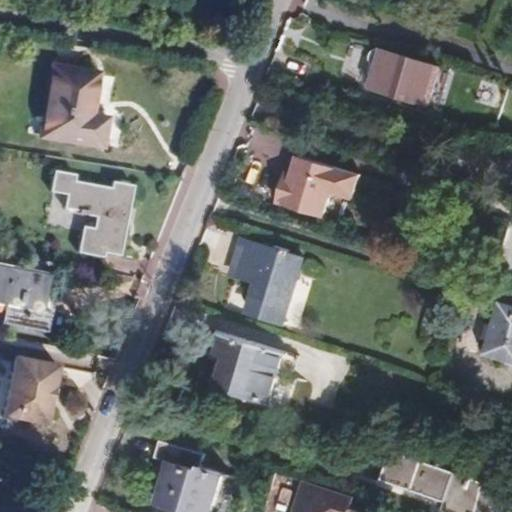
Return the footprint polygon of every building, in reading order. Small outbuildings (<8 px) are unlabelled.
[(443,65),(380,46),(369,84),(431,104),(443,65)] [(50,67),(49,80),(96,88),(98,74),(50,67)] [(96,88),(49,80),(41,140),(102,150),(107,119),(92,117),(96,88)] [(297,154),(296,158),(359,177),(360,174),(297,154)] [(359,177),(296,158),(292,174),(290,182),(282,180),(276,200),(323,215),(328,199),(343,193),(353,197),(359,177)] [(260,192),(274,197),(282,172),(269,167),(260,192)] [(290,182),(292,174),(284,172),(282,180),(290,182)] [(61,176),(42,174),(39,194),(56,198),(55,211),(86,217),(83,235),(68,232),(65,256),(91,259),(92,253),(108,255),(119,184),(99,181),(96,194),(90,192),(91,187),(60,182),(61,176)] [(276,247),(245,238),(237,258),(241,260),(236,272),(230,270),(230,272),(255,281),(246,309),(279,319),(301,257),(287,253),(287,254),(275,250),(276,247)] [(0,302),(3,303),(0,319),(44,328),(47,317),(40,315),(47,278),(0,268),(0,302)] [(511,304),(495,299),(491,314),(511,320),(511,304)] [(511,320),(491,314),(478,354),(511,364),(511,320)] [(44,328),(0,319),(0,324),(43,334),(44,328)] [(285,350),(224,330),(217,349),(227,352),(217,382),(269,398),(285,350)] [(53,365),(11,357),(0,413),(0,415),(42,425),(53,365)] [(203,511),(211,511),(225,470),(203,463),(207,450),(162,437),(157,456),(167,460),(155,498),(203,511)] [(374,450),(450,475),(469,481),(470,477),(374,447),(374,450)] [(374,450),(367,469),(444,493),(450,475),(374,450)] [(444,493),(367,469),(365,475),(431,498),(446,503),(444,509),(453,511),(484,511),(487,504),(469,498),(473,485),(469,484),(469,481),(450,475),(444,493)] [(232,511),(244,475),(225,470),(211,511),(232,511)] [(348,511),(354,495),(306,480),(296,511),(348,511)] [(469,498),(487,504),(491,491),(473,485),(469,498)] [(446,503),(431,498),(429,504),(444,509),(446,503)]
